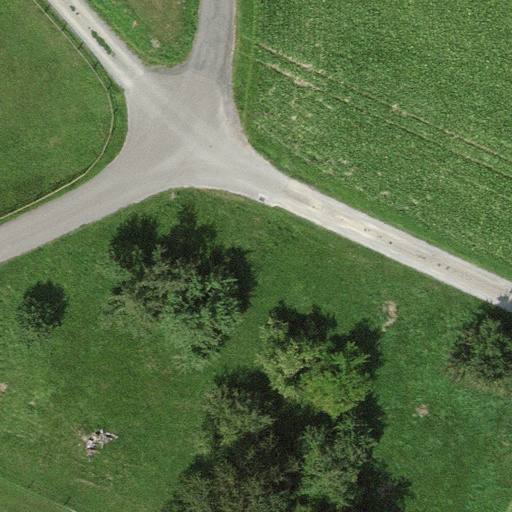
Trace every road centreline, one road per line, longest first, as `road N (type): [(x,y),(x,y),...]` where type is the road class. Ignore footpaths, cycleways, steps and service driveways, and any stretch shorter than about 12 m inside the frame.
road 1 (track): [(511,298),(188,150),(67,0)]
road 2 (track): [(215,0),(212,76),(188,150),(99,202),(0,244)]
